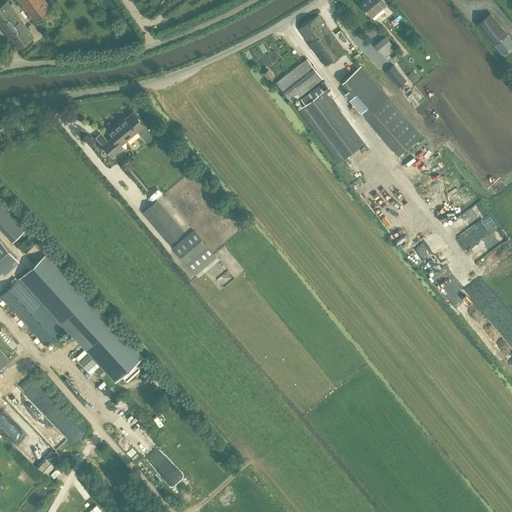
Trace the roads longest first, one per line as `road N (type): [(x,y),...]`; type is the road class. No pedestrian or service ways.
road 1 (unclassified): [(0,109),(176,76),(321,0)]
road 2 (unclassified): [(0,67),(147,49),(255,0)]
